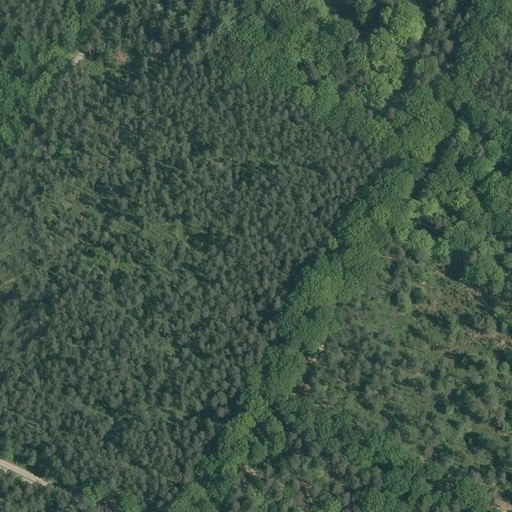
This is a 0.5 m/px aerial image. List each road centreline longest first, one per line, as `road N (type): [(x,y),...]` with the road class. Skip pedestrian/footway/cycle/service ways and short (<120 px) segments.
road 1 (track): [(211,511),(390,216)]
road 2 (track): [(390,216),(509,0)]
road 3 (track): [(113,0),(0,162)]
road 4 (track): [(511,277),(390,216)]
